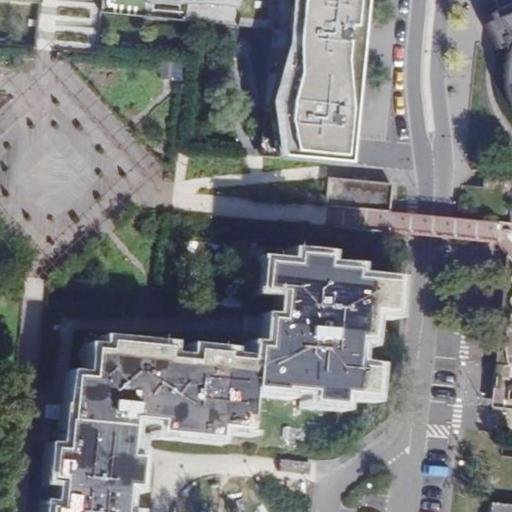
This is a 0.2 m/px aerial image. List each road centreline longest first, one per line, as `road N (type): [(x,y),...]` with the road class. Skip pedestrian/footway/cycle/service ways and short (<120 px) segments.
road 1 (residential): [(407,411),(423,349),(434,0)]
road 2 (residential): [(407,411),(384,449),(326,496),(325,511)]
